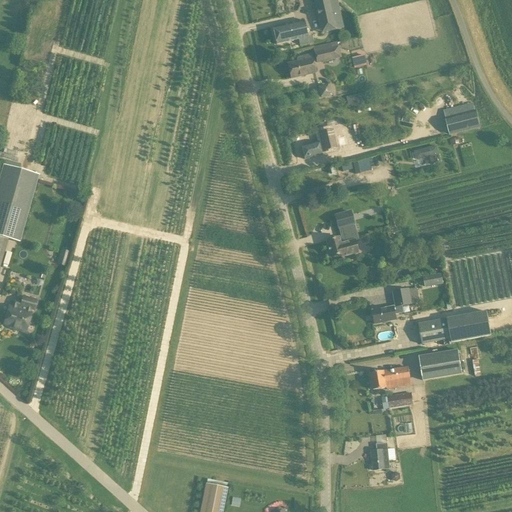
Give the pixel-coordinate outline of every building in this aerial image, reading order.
[(336,30),(328,0),(312,0),(321,34),(336,30)] [(295,40),(298,40),(299,46),(312,43),(311,37),(307,38),(302,21),(272,28),(275,40),(276,45),(295,40)] [(335,59),(332,47),(313,51),(316,63),(335,59)] [(290,78),(314,73),(310,55),(296,58),(297,61),(287,64),(290,78)] [(351,58),(354,69),(364,66),(362,56),(351,58)] [(319,87),(321,97),(330,95),(328,85),(319,87)] [(364,102),(362,94),(345,98),(347,106),(364,102)] [(479,126),(475,111),(473,104),(473,103),(444,110),(446,118),(445,118),(449,134),(479,126)] [(322,135),(323,145),(345,142),(344,133),(322,135)] [(304,160),(321,156),(320,154),(318,143),(301,147),(304,160)] [(435,146),(414,151),(416,159),(428,156),(430,164),(437,163),(435,154),(437,154),(435,146)] [(341,166),(342,172),(352,170),(351,164),(341,166)] [(3,166),(0,177),(0,263),(7,240),(19,243),(38,176),(3,166)] [(353,224),(350,212),(335,216),(339,228),(341,227),(353,224)] [(338,238),(325,241),(327,249),(327,250),(326,251),(326,255),(328,256),(329,255),(330,258),(340,255),(341,258),(357,253),(354,241),(358,240),(353,224),(341,227),(344,236),(338,238)] [(61,249),(56,263),(63,266),(68,252),(61,249)] [(441,275),(424,278),(425,287),(443,284),(441,275)] [(396,321),(395,315),(404,313),(403,306),(412,304),(409,288),(392,292),(395,307),(372,311),(375,325),(396,321)] [(4,325),(10,327),(10,328),(25,333),(31,311),(35,312),(38,300),(23,296),(21,302),(13,300),(11,308),(9,307),(4,325)] [(487,312),(426,323),(419,325),(422,344),(451,339),(452,343),(492,336),(487,312)] [(451,376),(462,374),(458,350),(419,357),(423,381),(451,376)] [(481,376),(478,360),(472,361),(475,377),(481,376)] [(394,370),(390,371),(370,374),(373,391),(387,388),(386,388),(390,387),(391,390),(411,386),(408,368),(394,370)] [(411,393),(388,397),(390,409),(413,405),(411,393)] [(372,471),(389,469),(387,444),(376,445),(377,451),(371,451),(372,471)] [(222,511),(227,488),(205,484),(199,511),(222,511)]
